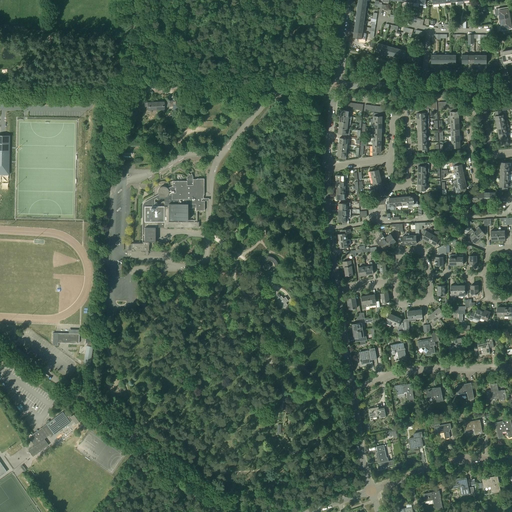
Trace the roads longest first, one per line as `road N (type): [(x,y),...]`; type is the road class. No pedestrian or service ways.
road 1 (residential): [(336,86),(0,87)]
road 2 (residential): [(222,511),(210,493),(0,338)]
road 3 (residential): [(350,389),(423,368),(511,368)]
road 4 (residential): [(491,154),(483,184),(474,179),(470,155),(472,110),(482,112),(489,140)]
road 5 (residential): [(390,160),(391,121),(399,113),(407,122),(408,158),(406,185),(392,185),(390,175)]
road 6 (residential): [(371,491),(457,459),(511,459)]
road 7 (residential): [(336,290),(325,167)]
